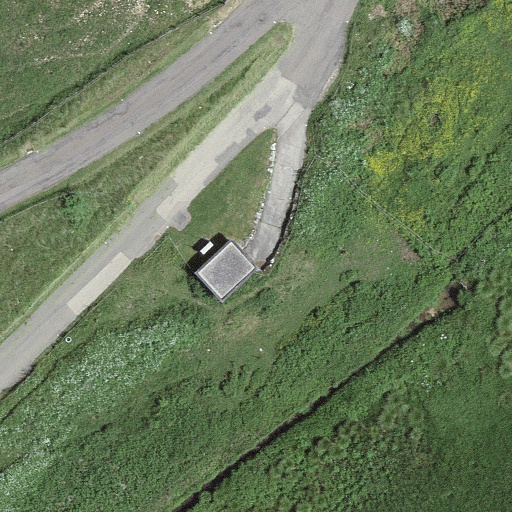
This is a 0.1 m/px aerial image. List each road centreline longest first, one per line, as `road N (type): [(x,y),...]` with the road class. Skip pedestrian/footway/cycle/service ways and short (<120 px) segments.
road 1 (residential): [(318,0),(278,77),(0,353)]
road 2 (unclassified): [(0,180),(199,57),(267,0)]
